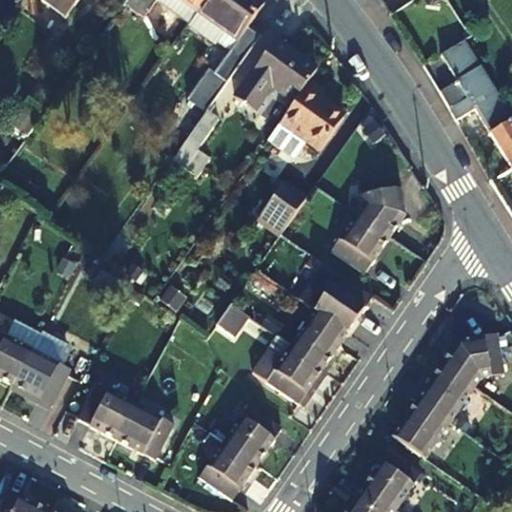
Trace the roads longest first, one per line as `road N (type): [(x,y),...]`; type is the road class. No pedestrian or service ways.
road 1 (residential): [(280,511),(481,224)]
road 2 (tertiary): [(333,0),(481,224)]
road 3 (residential): [(8,439),(145,511)]
